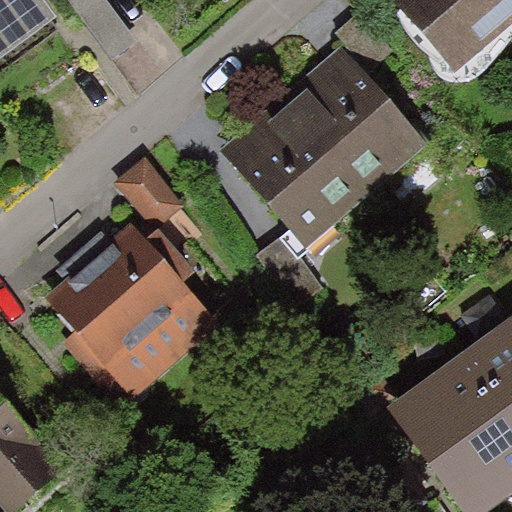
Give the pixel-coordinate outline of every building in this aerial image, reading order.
[(34,0),(0,0),(0,43),(44,12),(34,0)] [(106,0),(72,0),(114,57),(136,42),(106,0)] [(511,0),(403,0),(401,3),(455,66),(511,17),(511,0)] [(360,14),(339,34),(372,71),(393,52),(360,14)] [(333,62),(285,104),(368,198),(402,168),(393,157),(417,136),(361,72),(350,81),(333,62)] [(241,142),(258,162),(245,173),(300,236),(324,215),(334,227),(368,198),(285,104),(241,142)] [(157,171),(129,197),(160,231),(188,205),(157,171)] [(73,284),(54,301),(63,312),(57,316),(72,333),(80,327),(113,366),(192,299),(136,233),(112,253),(101,239),(62,271),(73,284)] [(325,290),(285,236),(259,256),(300,310),(325,290)] [(511,332),(470,363),(511,420),(511,332)] [(511,420),(470,363),(400,413),(471,511),(480,511),(473,502),(511,473),(511,420)] [(378,377),(350,399),(365,418),(393,396),(378,377)] [(0,400),(0,498),(10,511),(59,471),(0,400)] [(448,511),(440,499),(419,511),(448,511)]
